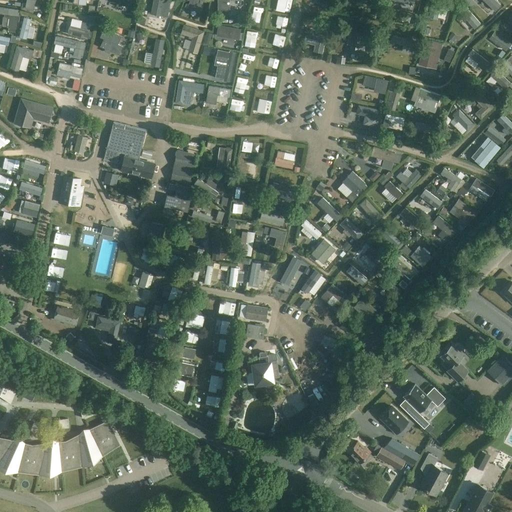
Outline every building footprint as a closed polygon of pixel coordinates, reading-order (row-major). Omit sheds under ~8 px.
[(37,0),(29,0),(27,11),(34,13),(37,0)] [(171,0),(168,0),(153,0),(151,14),(157,15),(167,18),(171,0)] [(198,3),(198,0),(187,0),(190,1),(186,8),(194,12),(199,14),(203,5),(198,3)] [(440,8),(449,10),(451,2),(442,0),(441,0),(442,0),(440,0),(433,0),(429,17),(437,19),(440,8)] [(500,5),(495,0),(482,0),(494,12),(500,5)] [(7,27),(9,28),(8,32),(15,33),(16,29),(17,29),(19,10),(0,7),(0,13),(4,14),(4,17),(8,17),(7,27)] [(259,18),(260,9),(249,7),(248,16),(259,18)] [(466,7),(460,12),(475,29),(481,23),(466,7)] [(286,25),(286,16),(276,16),(276,25),(286,25)] [(32,20),(24,18),(20,38),(28,40),(32,20)] [(81,30),(76,29),(70,27),(68,35),(89,40),(91,32),(88,32),(90,25),(82,24),(81,30)] [(189,50),(190,51),(198,53),(205,31),(184,25),(181,34),(193,38),(189,50)] [(218,25),(216,35),(239,40),(241,29),(218,25)] [(104,28),(100,37),(104,39),(100,47),(105,49),(104,51),(109,54),(110,51),(118,55),(122,47),(117,45),(122,36),(104,28)] [(305,43),(315,46),(313,52),(322,54),(326,39),(321,37),(321,35),(315,34),(316,31),(311,30),(311,33),(307,32),(305,43)] [(495,31),(489,38),(506,51),(511,43),(495,31)] [(269,44),(281,46),(284,35),(272,32),(269,44)] [(453,42),(457,36),(452,32),(448,38),(453,42)] [(203,43),(209,45),(212,34),(206,33),(203,43)] [(242,42),(252,43),(253,34),(243,33),(242,42)] [(349,33),(347,45),(350,45),(349,53),(363,55),(367,36),(349,33)] [(0,42),(6,44),(8,45),(10,38),(0,35),(0,42)] [(392,35),(390,41),(390,42),(403,45),(401,52),(410,54),(410,53),(413,41),(413,40),(392,35)] [(56,36),(55,43),(75,47),(73,55),(82,57),(86,42),(56,36)] [(156,38),(151,63),(151,66),(159,67),(165,40),(156,38)] [(424,40),(418,64),(436,69),(442,44),(424,40)] [(209,55),(211,46),(203,44),(201,54),(209,55)] [(16,45),(11,64),(10,67),(19,69),(23,55),(31,58),(34,50),(16,45)] [(216,57),(215,64),(226,67),(226,68),(223,67),(222,73),(224,74),(223,80),(230,82),(236,53),(229,51),(229,52),(218,49),(216,57)] [(485,69),(490,63),(472,50),(467,55),(485,69)] [(237,61),(247,63),(248,57),(238,55),(237,61)] [(267,55),(267,66),(278,67),(278,55),(267,55)] [(511,64),(511,63),(508,61),(503,66),(511,74),(511,64)] [(490,62),(490,63),(485,69),(489,72),(494,65),(490,62)] [(60,63),(57,75),(80,81),(81,76),(83,68),(60,63)] [(511,83),(496,69),(490,75),(494,79),(505,89),(509,85),(511,83)] [(264,74),(262,85),(273,86),(275,75),(264,74)] [(232,86),(243,89),(245,79),(234,76),(232,86)] [(365,76),(363,86),(374,88),(373,92),(385,94),(388,81),(365,76)] [(179,81),(175,104),(184,105),(186,91),(196,92),(197,84),(179,81)] [(465,86),(469,92),(475,88),(471,82),(465,86)] [(230,98),(231,90),(208,86),(207,94),(206,103),(217,105),(217,102),(218,96),(228,97),(228,98),(230,98)] [(19,92),(10,89),(8,96),(17,99),(19,92)] [(417,96),(415,102),(429,106),(431,101),(438,103),(441,96),(420,89),(417,96)] [(478,90),(477,91),(472,95),(472,96),(482,107),(475,113),(481,119),(494,107),(478,90)] [(400,94),(392,92),(391,91),(391,92),(386,109),(395,111),(400,94)] [(351,93),(350,99),(360,101),(361,95),(351,93)] [(259,98),(257,106),(268,109),(270,101),(259,98)] [(21,99),(14,124),(31,128),(33,119),(48,123),(53,108),(21,99)] [(226,111),(237,112),(237,102),(227,101),(226,111)] [(377,118),(378,116),(377,115),(378,110),(379,110),(379,109),(358,105),(356,114),(365,116),(363,124),(375,127),(377,119),(377,118)] [(459,109),(452,115),(454,118),(453,119),(456,123),(458,122),(466,131),(473,124),(459,109)] [(221,111),(218,121),(227,124),(230,113),(221,111)] [(385,114),(384,120),(387,121),(385,126),(397,129),(398,124),(402,125),(404,119),(385,114)] [(511,133),(511,123),(503,114),(497,120),(505,128),(502,131),(506,134),(509,132),(511,134),(511,133)] [(114,122),(104,159),(117,162),(119,152),(125,154),(121,170),(151,177),(154,164),(138,160),(146,130),(114,122)] [(414,123),(412,129),(430,132),(431,127),(414,123)] [(377,127),(375,127),(370,126),(368,133),(376,134),(377,127)] [(87,137),(77,135),(74,151),(83,153),(87,137)] [(487,137),(484,141),(488,144),(474,160),(483,168),(500,147),(487,137)] [(511,143),(496,161),(502,166),(511,154),(511,143)] [(391,170),(391,169),(394,162),(399,164),(402,156),(396,154),(396,153),(374,146),(371,155),(383,159),(381,167),(386,168),(391,170)] [(228,170),(231,149),(219,147),(216,168),(228,170)] [(195,154),(183,152),(176,150),(173,166),(192,170),(195,154)] [(292,168),(293,162),(293,161),(283,159),(284,153),(277,152),(276,158),(275,157),(274,165),(277,166),(288,168),(292,168)] [(335,162),(346,168),(349,163),(339,157),(335,162)] [(30,167),(25,166),(23,174),(38,178),(41,166),(31,163),(30,167)] [(239,175),(250,175),(251,164),(239,163),(239,175)] [(192,170),(173,166),(169,181),(188,186),(192,170)] [(456,193),(461,187),(464,182),(444,168),(440,174),(449,179),(447,181),(450,183),(447,187),(456,193)] [(408,178),(400,171),(396,176),(409,188),(422,174),(416,169),(413,172),(408,178)] [(6,170),(2,179),(12,183),(16,173),(6,170)] [(356,194),(366,183),(352,171),(342,182),(343,183),(338,188),(352,202),(358,196),(356,194)] [(118,175),(106,172),(104,182),(115,185),(118,175)] [(134,186),(130,174),(121,177),(125,189),(134,186)] [(64,176),(59,203),(80,207),(84,187),(80,186),(82,179),(64,176)] [(383,186),(388,181),(387,180),(383,177),(379,181),(383,186)] [(475,178),(471,184),(481,190),(480,192),(483,194),(484,192),(490,196),(494,191),(475,178)] [(198,179),(194,185),(214,199),(219,192),(214,189),(217,185),(209,179),(206,184),(198,179)] [(325,185),(320,182),(316,189),(321,192),(325,185)] [(402,195),(389,182),(384,186),(398,200),(402,195)] [(39,188),(22,183),(19,192),(37,197),(39,188)] [(436,191),(442,195),(443,193),(446,189),(441,185),(436,191)] [(465,190),(461,187),(456,193),(460,196),(465,190)] [(234,188),(233,196),(246,197),(246,189),(234,188)] [(270,188),(267,195),(290,202),(293,195),(270,188)] [(442,202),(426,191),(422,197),(438,208),(442,202)] [(132,204),(134,198),(124,195),(122,201),(132,204)] [(166,195),(163,207),(188,213),(191,201),(166,195)] [(322,198),(318,202),(329,212),(326,215),(330,218),(332,216),(335,218),(339,214),(322,198)] [(375,220),(381,215),(365,199),(360,204),(363,207),(372,216),(375,220)] [(473,219),(478,212),(459,199),(454,206),(458,209),(454,215),(467,224),(472,218),(473,219)] [(40,205),(25,201),(22,213),(37,217),(40,205)] [(232,204),(232,215),(243,216),(244,205),(232,204)] [(372,216),(363,207),(358,211),(367,221),(372,216)] [(448,211),(444,207),(440,213),(444,216),(448,211)] [(406,217),(415,225),(419,221),(405,208),(401,213),(406,217)] [(420,209),(417,214),(426,222),(430,217),(420,209)] [(215,223),(221,225),(224,213),(219,211),(215,223)] [(262,212),(260,220),(282,226),(284,218),(262,212)] [(447,235),(448,234),(451,237),(456,231),(438,215),(433,222),(442,230),(438,234),(443,239),(447,235)] [(363,234),(346,218),(339,225),(356,241),(363,234)] [(32,237),(35,225),(17,220),(13,232),(32,237)] [(305,221),(301,226),(315,238),(319,233),(305,221)] [(159,243),(163,225),(152,222),(147,240),(159,243)] [(330,227),(326,223),(321,228),(325,232),(330,227)] [(115,230),(103,226),(101,234),(112,237),(115,230)] [(265,227),(263,233),(268,235),(268,236),(276,238),(274,247),(282,249),(287,232),(270,228),(270,229),(265,227)] [(387,228),(382,234),(378,238),(387,246),(391,242),(396,247),(401,242),(387,228)] [(247,230),(244,248),(251,249),(254,231),(247,230)] [(417,242),(421,237),(417,233),(413,238),(417,242)] [(325,239),(319,246),(320,246),(312,256),(316,260),(319,257),(322,259),(328,253),(334,259),(341,252),(325,239)] [(213,241),(212,246),(211,260),(218,261),(220,241),(213,241)] [(351,247),(346,242),(341,247),(347,252),(351,247)] [(410,250),(405,246),(401,251),(406,255),(410,250)] [(432,258),(419,246),(410,256),(423,268),(432,258)] [(368,247),(363,253),(376,264),(381,259),(368,247)] [(158,263),(159,251),(146,250),(145,262),(158,263)] [(418,271),(400,255),(395,260),(396,261),(393,265),(410,279),(413,276),(414,276),(418,271)] [(303,274),(304,273),(299,270),(303,264),(308,267),(309,265),(299,259),(293,256),(282,274),(282,275),(289,279),(294,269),(302,273),(303,274)] [(47,275),(60,277),(62,267),(49,265),(47,275)] [(200,266),(196,265),(192,279),(196,280),(200,266)] [(352,265),(346,271),(362,285),(368,279),(352,265)] [(229,266),(229,284),(239,284),(240,266),(229,266)] [(313,270),(299,290),(305,295),(320,275),(313,270)] [(142,271),(139,283),(152,287),(155,274),(142,271)] [(254,287),(256,277),(257,272),(251,271),(247,289),(253,290),(254,287)] [(402,280),(399,284),(404,288),(407,284),(402,280)] [(52,295),(63,295),(64,285),(53,284),(52,295)] [(332,284),(320,298),(326,303),(333,295),(338,300),(344,295),(332,284)] [(511,284),(503,294),(511,302),(511,284)] [(353,296),(348,292),(343,298),(348,302),(353,296)] [(379,314),(363,298),(356,304),(366,315),(359,321),(366,327),(379,314)] [(311,304),(305,299),(300,307),(305,310),(311,304)] [(224,311),(236,312),(236,300),(225,300),(224,311)] [(135,303),(132,314),(141,316),(144,305),(135,303)] [(248,305),(247,312),(246,319),(266,322),(268,308),(248,305)] [(60,307),(56,320),(75,325),(79,313),(60,307)] [(98,317),(96,323),(110,326),(107,342),(115,343),(119,321),(98,317)] [(266,327),(249,325),(248,325),(246,337),(264,340),(266,327)] [(140,331),(130,326),(126,334),(136,338),(140,331)] [(153,339),(157,330),(149,327),(146,336),(153,339)] [(183,341),(194,342),(196,332),(184,330),(183,341)] [(229,348),(231,338),(219,336),(217,346),(229,348)] [(168,347),(148,342),(143,356),(148,357),(148,360),(157,362),(157,360),(164,362),(168,347)] [(454,344),(443,355),(441,357),(444,360),(443,362),(443,365),(448,370),(447,371),(458,382),(469,370),(464,365),(466,363),(469,360),(468,357),(464,352),(464,349),(459,343),(455,343),(454,344)] [(253,365),(254,372),(246,373),(248,386),(256,384),(273,382),(273,377),(279,376),(276,361),(275,355),(267,356),(266,352),(262,353),(259,353),(259,354),(260,357),(257,357),(257,358),(258,364),(253,365)] [(511,375),(511,357),(507,353),(505,356),(504,355),(488,370),(502,385),(511,375)] [(311,360),(326,376),(333,369),(318,354),(311,360)] [(181,363),(178,372),(190,375),(192,366),(181,363)] [(214,374),(214,385),(224,385),(224,374),(214,374)] [(174,377),(171,387),(181,390),(184,381),(174,377)] [(0,379),(0,395),(11,404),(12,403),(8,400),(14,387),(18,389),(19,388),(0,379)] [(415,383),(404,395),(420,412),(432,400),(415,383)] [(208,402),(218,405),(221,395),(210,392),(208,402)] [(476,405),(467,398),(463,403),(471,411),(476,405)] [(88,405),(80,409),(82,418),(92,413),(88,405)] [(391,405),(379,418),(395,433),(407,421),(391,405)] [(428,423),(413,408),(408,414),(423,428),(428,423)] [(59,420),(58,429),(69,428),(68,419),(59,420)] [(61,469),(63,469),(81,467),(82,467),(82,465),(81,461),(101,452),(102,453),(120,445),(108,421),(90,429),(90,430),(78,436),(78,440),(59,442),(59,443),(45,444),(44,448),(25,443),(25,444),(12,441),(9,444),(0,437),(0,462),(19,467),(19,469),(20,470),(38,474),(39,474),(39,473),(40,469),(61,467),(61,469)] [(34,422),(30,431),(40,433),(42,425),(34,422)] [(383,447),(406,460),(414,464),(420,454),(392,438),(383,447)] [(358,442),(348,452),(360,463),(365,458),(369,461),(373,457),(370,454),(370,453),(365,448),(364,448),(358,442)] [(382,447),(378,454),(376,457),(401,470),(406,461),(382,447)] [(478,451),(471,465),(482,471),(489,457),(484,454),(478,451)] [(428,472),(420,487),(427,491),(428,490),(435,494),(442,481),(444,482),(448,474),(434,466),(437,459),(429,454),(421,469),(428,472)] [(477,485),(468,502),(463,511),(487,511),(490,508),(487,506),(493,493),(477,485)]
